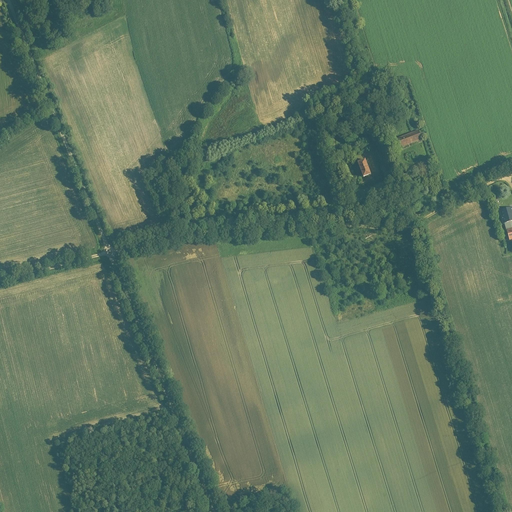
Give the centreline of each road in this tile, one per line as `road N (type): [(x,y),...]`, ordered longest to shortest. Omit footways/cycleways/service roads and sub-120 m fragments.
road 1 (unclassified): [(6,0),(213,511)]
road 2 (track): [(511,173),(410,228),(246,227),(0,281)]
